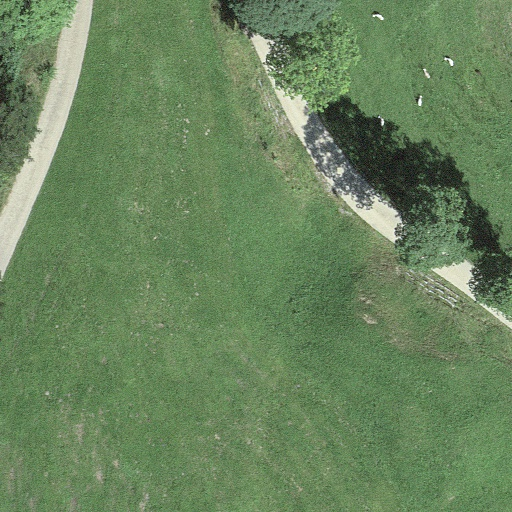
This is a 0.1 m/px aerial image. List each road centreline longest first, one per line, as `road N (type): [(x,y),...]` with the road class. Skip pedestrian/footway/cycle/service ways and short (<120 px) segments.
road 1 (track): [(244,0),(321,149),(376,215),(511,315)]
road 2 (track): [(76,0),(53,101),(0,248)]
